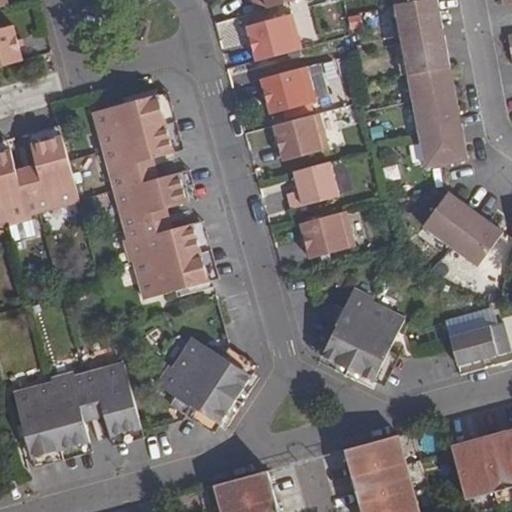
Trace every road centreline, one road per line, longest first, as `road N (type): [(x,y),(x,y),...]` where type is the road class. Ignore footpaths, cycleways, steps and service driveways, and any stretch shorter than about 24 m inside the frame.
road 1 (residential): [(200,43),(288,368)]
road 2 (residential): [(49,511),(232,459)]
road 3 (residential): [(232,459),(381,417)]
road 4 (residential): [(511,143),(494,122),(471,0)]
road 5 (residential): [(381,417),(511,384)]
road 6 (residential): [(200,43),(82,80)]
